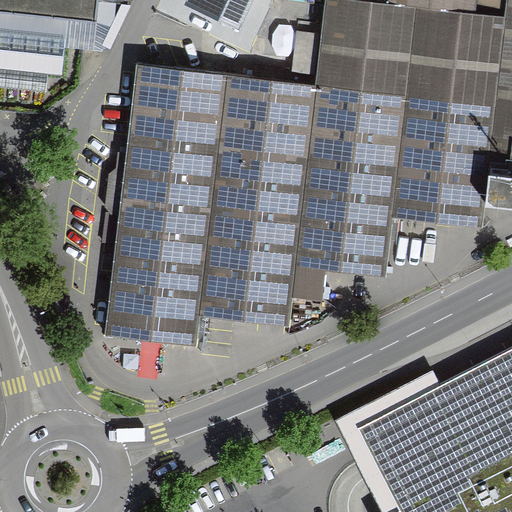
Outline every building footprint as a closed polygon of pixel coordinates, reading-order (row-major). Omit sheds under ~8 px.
[(112,0),(0,0),(0,87),(43,92),(45,76),(62,78),(65,49),(107,53),(112,0)] [(217,0),(172,0),(168,11),(196,23),(197,21),(206,25),(217,0)] [(327,0),(324,29),(318,84),(498,105),(509,0),(386,0),(387,0),(384,0),(327,0)] [(511,0),(509,0),(498,105),(487,204),(511,206),(511,0)] [(318,84),(324,29),(299,26),(300,18),(269,14),(265,49),(258,48),(255,77),(318,84)] [(138,64),(128,155),(117,154),(115,170),(108,177),(101,176),(97,211),(109,212),(108,217),(121,219),(107,334),(198,344),(201,314),(292,324),(296,295),(324,299),(328,267),(386,274),(393,215),(484,226),(487,204),(498,105),(318,84),(255,77),(138,64)] [(511,511),(511,349),(441,386),(357,428),(363,439),(399,511),(397,511),(511,511)] [(334,421),(380,511),(397,511),(399,511),(363,439),(357,428),(441,386),(433,370),(334,421)]
